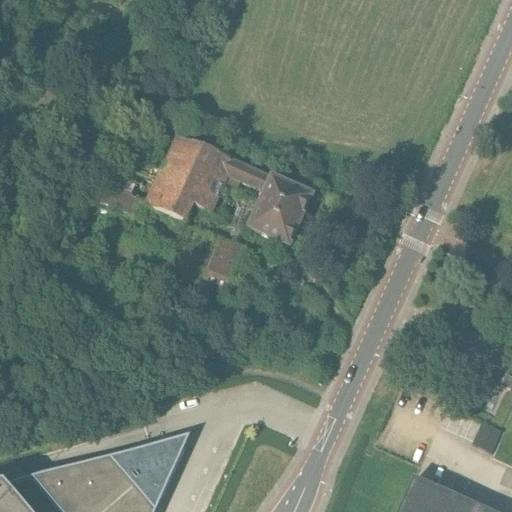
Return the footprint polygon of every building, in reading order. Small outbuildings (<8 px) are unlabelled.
[(211,219),(225,188),(222,187),(232,165),(175,140),(142,212),(185,231),(194,210),(211,219)] [(232,164),(232,165),(222,187),(225,188),(236,193),(239,187),(258,196),(259,193),(266,196),(250,233),(289,251),(311,201),(269,182),(270,181),(232,164)] [(139,210),(142,205),(120,196),(105,189),(99,206),(135,221),(139,210)] [(219,243),(213,261),(129,232),(125,242),(113,237),(107,255),(203,289),(227,297),(245,252),(219,243)] [(494,453),(504,432),(484,423),(474,444),(494,453)] [(0,511),(158,511),(191,440),(0,494),(0,511)] [(480,511),(414,483),(401,511),(480,511)]
